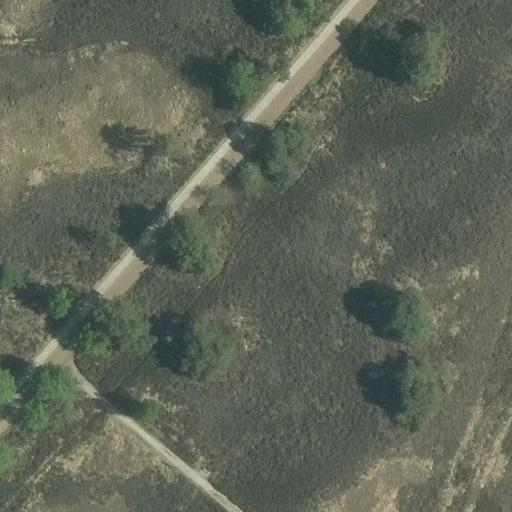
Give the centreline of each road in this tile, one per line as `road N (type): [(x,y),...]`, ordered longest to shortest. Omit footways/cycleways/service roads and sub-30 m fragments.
road 1 (track): [(368,0),(0,426)]
road 2 (track): [(46,351),(103,408),(168,444),(235,511)]
